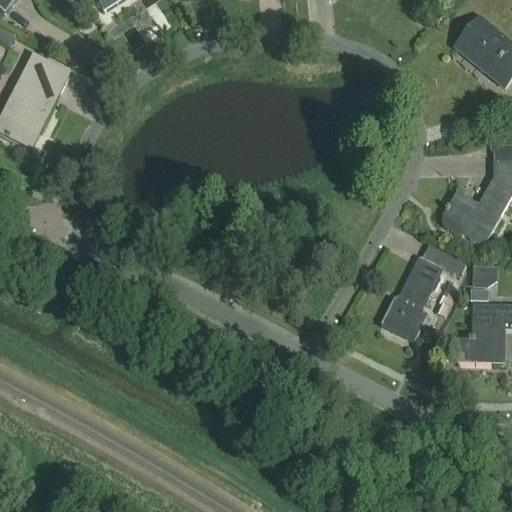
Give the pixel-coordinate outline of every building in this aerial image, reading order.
[(17,0),(0,0),(0,22),(4,16),(6,17),(17,0)] [(75,0),(83,10),(96,2),(104,14),(126,0),(75,0)] [(511,47),(480,21),(454,52),(504,93),(511,82),(511,47)] [(0,44),(12,51),(17,40),(0,31),(0,44)] [(32,58),(0,123),(0,138),(31,154),(56,103),(47,98),(52,89),(61,93),(69,77),(60,72),(32,58)] [(511,165),(492,166),(493,184),(478,208),(457,196),(443,221),(444,221),(443,225),(443,229),(445,233),(448,235),(454,239),(462,243),(463,241),(484,252),(511,202),(511,165)] [(428,250),(400,306),(395,303),(381,330),(414,347),(428,320),(421,317),(443,275),(459,283),(466,269),(428,250)] [(490,295),(472,294),(471,305),(489,306),(490,295)] [(458,344),(457,368),(504,369),(505,336),(511,335),(511,310),(473,310),(472,342),(468,342),(468,344),(458,344)]
